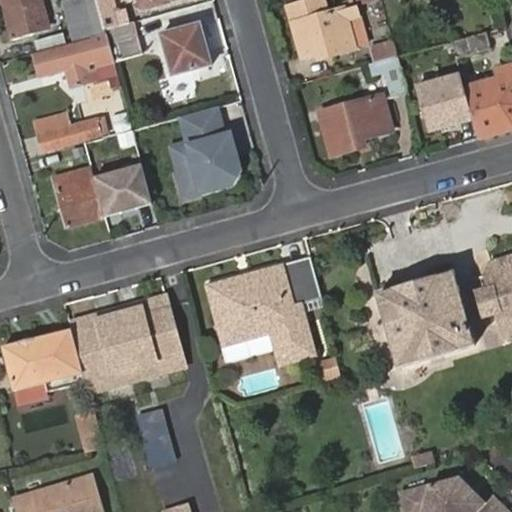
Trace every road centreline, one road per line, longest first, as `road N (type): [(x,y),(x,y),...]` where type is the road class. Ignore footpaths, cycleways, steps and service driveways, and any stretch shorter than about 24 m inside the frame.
road 1 (residential): [(40,288),(299,213)]
road 2 (residential): [(240,0),(299,213)]
road 3 (residential): [(299,213),(511,158)]
road 4 (residential): [(40,288),(0,146)]
